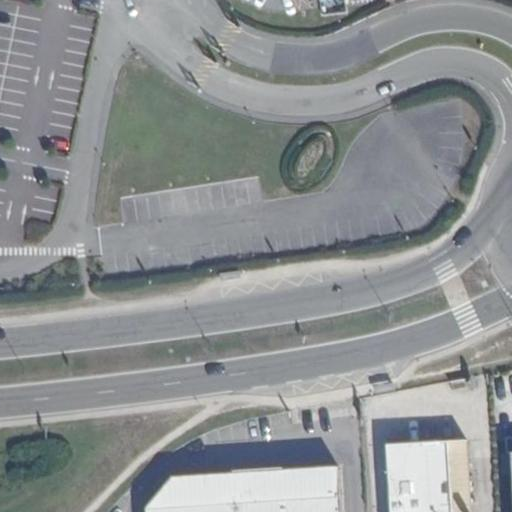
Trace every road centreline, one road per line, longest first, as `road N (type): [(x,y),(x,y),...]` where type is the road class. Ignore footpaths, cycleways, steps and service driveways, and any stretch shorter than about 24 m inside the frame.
road 1 (primary): [(0,402),(372,352),(511,302)]
road 2 (primary): [(479,221),(443,267),(355,296),(0,342)]
road 3 (unknown): [(355,511),(358,392)]
